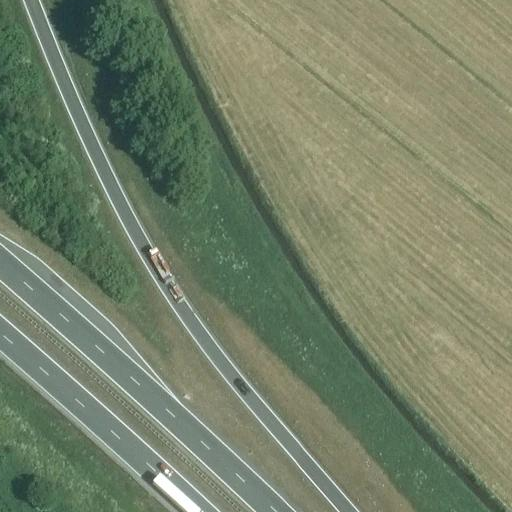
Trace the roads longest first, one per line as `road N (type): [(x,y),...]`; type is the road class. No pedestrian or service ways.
road 1 (trunk): [(347,511),(175,302),(116,192),(32,0)]
road 2 (trunk): [(275,511),(0,263)]
road 3 (trunk): [(0,335),(195,511)]
